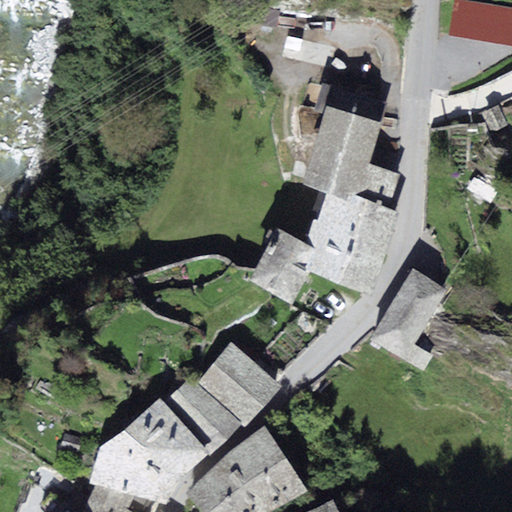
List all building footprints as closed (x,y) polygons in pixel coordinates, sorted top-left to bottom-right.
[(511,46),(511,9),(454,2),(449,38),(511,46)] [(387,105),(321,84),(313,111),(324,115),(327,108),(381,125),(387,105)] [(324,115),(302,185),(324,192),(357,202),(385,210),(397,173),(369,165),(381,125),(327,108),(324,115)] [(357,202),(324,192),(316,226),(310,225),(306,246),(320,254),(309,275),(372,296),(396,213),(385,210),(357,202)] [(309,275),(320,254),(306,246),(275,228),(262,250),(266,252),(249,282),(291,306),(309,275)] [(405,361),(445,291),(411,271),(370,342),(405,361)] [(231,343),(198,384),(190,378),(162,402),(209,455),(242,426),(244,428),(281,386),(253,362),(240,350),(231,343)] [(245,345),(240,350),(253,362),(258,357),(245,345)] [(162,402),(158,399),(124,431),(174,485),(209,455),(162,402)] [(225,454),(185,495),(200,511),(268,511),(307,492),(266,427),(225,454)] [(174,485),(124,431),(97,449),(88,486),(94,486),(166,504),(174,485)] [(82,511),(161,511),(166,504),(94,486),(82,511)] [(337,511),(332,501),(306,511),(337,511)]
